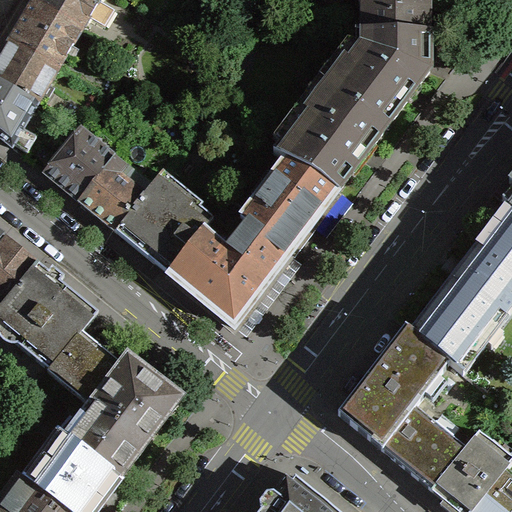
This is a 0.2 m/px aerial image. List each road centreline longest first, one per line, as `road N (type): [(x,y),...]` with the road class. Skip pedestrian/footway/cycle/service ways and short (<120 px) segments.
road 1 (residential): [(511,106),(273,416)]
road 2 (residential): [(0,189),(273,416)]
road 3 (residential): [(273,416),(393,511)]
